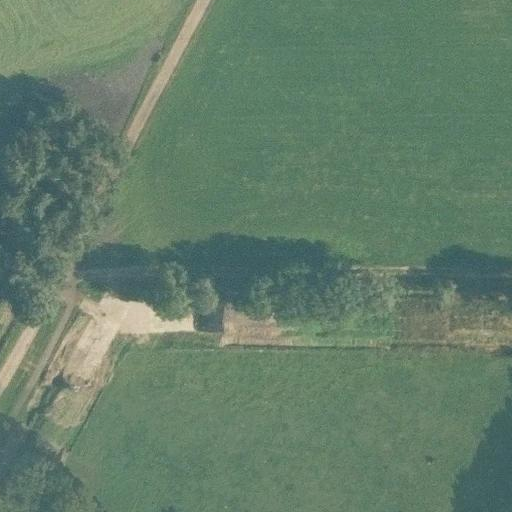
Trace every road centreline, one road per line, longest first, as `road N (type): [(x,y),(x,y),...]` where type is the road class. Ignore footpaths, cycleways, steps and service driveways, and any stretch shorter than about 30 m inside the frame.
road 1 (track): [(511,272),(62,274)]
road 2 (track): [(204,0),(82,234)]
road 3 (unclassified): [(0,381),(82,234)]
